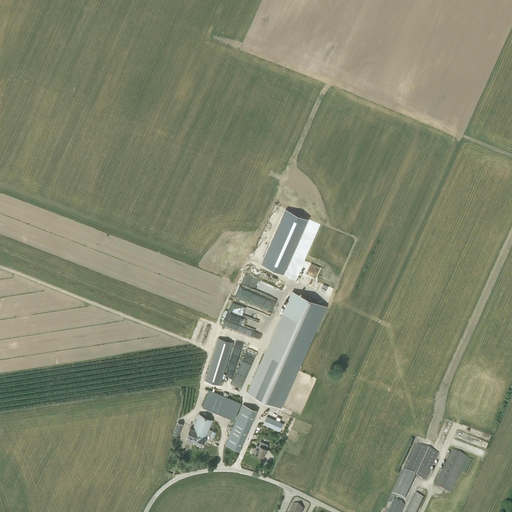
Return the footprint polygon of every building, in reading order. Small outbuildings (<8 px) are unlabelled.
[(284,211),(260,266),(282,275),(306,220),(284,211)] [(293,292),(248,393),(281,407),(326,306),(293,292)] [(222,324),(222,325),(258,339),(260,332),(257,331),(264,331),(266,326),(260,323),(260,321),(255,319),(255,316),(250,314),(251,314),(246,312),(244,312),(244,314),(240,314),(240,309),(242,309),(243,306),(239,305),(239,298),(236,297),(236,299),(236,302),(233,302),(230,310),(227,310),(225,316),(225,319),(222,324)] [(233,343),(218,338),(205,381),(220,385),(233,343)] [(222,385),(229,387),(231,382),(223,379),(222,385)] [(231,387),(240,391),(243,384),(234,380),(231,387)] [(241,404),(209,390),(205,389),(205,390),(208,392),(202,406),(234,419),(241,404)] [(243,404),(237,418),(250,425),(257,410),(243,404)] [(198,431),(193,442),(202,446),(206,438),(207,435),(214,438),(216,432),(209,429),(212,420),(198,413),(192,429),(198,431)] [(267,416),(263,424),(280,432),(283,423),(267,416)] [(237,418),(225,444),(239,450),(250,425),(237,418)] [(183,424),(177,422),(174,433),(179,435),(183,424)] [(192,429),(190,428),(186,439),(193,442),(198,431),(192,429)] [(261,456),(263,457),(267,449),(266,449),(268,445),(262,442),(260,447),(257,445),(255,448),(253,453),(256,454),(257,455),(257,454),(258,455),(258,456),(260,457),(261,456)] [(389,498),(394,500),(396,496),(404,500),(416,476),(425,481),(438,453),(417,443),(405,470),(403,470),(389,498)] [(451,494),(461,472),(465,474),(472,460),(468,458),(451,450),(434,486),(451,494)] [(416,511),(423,499),(414,495),(406,511),(416,511)] [(400,511),(404,505),(394,501),(388,511),(400,511)]
